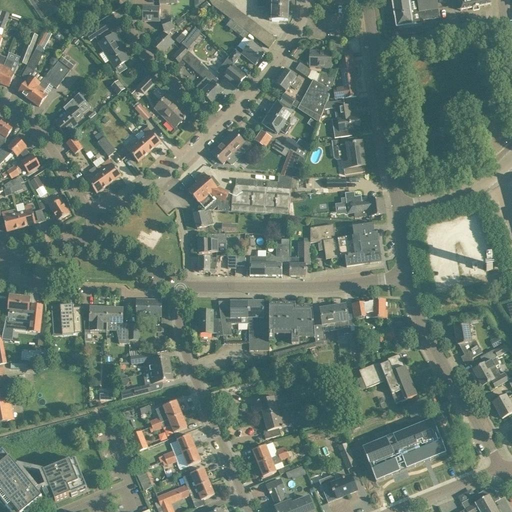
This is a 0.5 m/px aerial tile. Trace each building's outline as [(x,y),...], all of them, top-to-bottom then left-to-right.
[(29,0),(42,21),(58,11),(51,0),(29,0)] [(212,6),(216,9),(222,0),(214,0),(212,4),(212,6)] [(222,0),(216,9),(221,12),(228,3),(224,0),(222,0)] [(272,0),(272,4),(272,22),(288,22),(288,5),(288,0),(272,0)] [(409,0),(392,0),(397,28),(422,24),(418,0),(413,0),(409,1),(409,0)] [(418,0),(422,24),(424,24),(424,21),(440,19),(439,15),(436,0),(418,0)] [(458,0),(461,11),(473,9),(479,8),(491,5),(489,0),(458,0)] [(115,1),(109,4),(114,12),(119,8),(115,1)] [(201,7),(206,12),(211,7),(207,2),(201,7)] [(221,12),(226,16),(233,7),(228,3),(221,12)] [(226,16),(231,20),(238,10),(233,7),(226,16)] [(161,22),(163,27),(171,24),(168,18),(164,20),(164,17),(159,17),(159,8),(143,8),(142,21),(161,22)] [(100,20),(108,15),(104,9),(96,14),(100,20)] [(231,20),(236,23),(243,14),(238,10),(231,20)] [(0,19),(0,28),(2,29),(3,27),(5,28),(8,19),(7,18),(9,14),(3,12),(0,19)] [(83,21),(93,22),(93,12),(84,12),(83,21)] [(243,14),(236,23),(241,27),(248,18),(243,14)] [(175,22),(178,27),(185,22),(182,17),(175,22)] [(248,18),(241,27),(245,31),(253,21),(248,18)] [(227,26),(244,39),(245,39),(249,34),(245,31),(241,27),(236,23),(231,20),(227,26)] [(245,31),(249,34),(250,34),(257,25),(253,21),(245,31)] [(90,30),(85,22),(76,28),(81,35),(90,30)] [(171,24),(163,27),(164,32),(152,45),(162,55),(173,43),(167,36),(170,33),(169,31),(173,29),(171,24)] [(257,25),(250,34),(255,38),(262,29),(257,25)] [(98,28),(87,35),(91,41),(100,35),(102,34),(98,28)] [(195,28),(189,36),(195,41),(202,33),(195,28)] [(262,29),(255,38),(260,42),(263,37),(267,32),(262,29)] [(65,36),(58,30),(53,35),(55,37),(59,41),(62,41),(65,36)] [(176,41),(179,44),(189,34),(186,31),(176,41)] [(276,39),(267,32),(263,37),(273,44),(276,39)] [(27,46),(26,45),(19,63),(26,66),(38,36),(31,34),(27,46)] [(106,40),(99,44),(115,69),(120,66),(128,60),(121,48),(122,47),(114,34),(106,40)] [(263,37),(260,42),(269,49),(273,44),(263,37)] [(238,48),(231,56),(232,56),(237,60),(242,54),(256,65),(265,54),(251,42),(250,43),(245,39),(244,39),(238,48)] [(331,56),(343,57),(344,54),(346,44),(335,43),(334,52),(331,53),(311,52),(310,67),(331,68),(331,56)] [(179,62),(182,59),(189,53),(184,48),(174,57),(179,62)] [(19,93),(29,100),(46,77),(35,70),(44,54),(36,50),(27,66),(34,71),(24,85),(19,93)] [(344,54),(343,57),(338,70),(341,70),(343,87),(339,88),(333,89),(334,99),(344,98),(356,97),(354,77),(356,77),(353,52),(344,54)] [(189,53),(182,59),(201,75),(205,80),(197,88),(212,103),(223,92),(215,84),(218,81),(209,71),(189,53)] [(60,61),(71,70),(76,63),(65,55),(60,61)] [(218,74),(237,89),(247,77),(233,66),(237,60),(232,56),(218,74)] [(5,65),(0,76),(0,83),(9,88),(13,78),(15,74),(10,72),(14,62),(7,60),(5,65)] [(46,77),(29,100),(39,107),(47,96),(43,93),(47,88),(50,84),(57,89),(70,71),(59,62),(52,71),(51,70),(46,77)] [(296,70),(313,81),(331,91),(335,79),(311,71),(300,63),(296,70)] [(275,84),(283,90),(286,92),(290,87),(295,90),(302,82),(285,69),(275,84)] [(149,77),(142,84),(138,88),(144,94),(155,83),(149,77)] [(111,87),(118,96),(126,89),(119,80),(111,87)] [(323,111),(326,103),(331,91),(313,81),(310,88),(300,105),(285,94),(281,100),(282,100),(293,107),(312,119),(318,123),(323,111)] [(78,109),(86,102),(79,94),(64,109),(69,115),(56,125),(65,135),(77,125),(75,122),(83,115),(78,109)] [(155,109),(161,115),(175,129),(188,116),(168,96),(155,109)] [(282,100),(279,104),(287,109),(291,111),(293,107),(282,100)] [(326,103),(323,111),(333,109),(337,108),(338,118),(337,118),(337,120),(332,121),(335,139),(352,136),(351,130),(360,129),(358,116),(351,117),(349,106),(344,107),(344,100),(334,102),(326,103)] [(268,114),(262,123),(264,124),(264,125),(272,131),(278,135),(280,131),(286,135),(291,127),(285,123),(288,118),(291,113),(292,112),(291,111),(287,109),(279,104),(278,103),(271,114),(270,116),(268,114)] [(141,105),(135,110),(140,115),(138,117),(143,122),(145,122),(151,116),(149,114),(141,105)] [(111,120),(107,116),(101,121),(105,125),(111,120)] [(312,119),(308,125),(315,129),(318,123),(312,119)] [(0,143),(3,144),(14,128),(3,120),(0,124),(0,143)] [(136,137),(137,138),(140,142),(150,153),(161,143),(148,128),(142,133),(142,131),(136,137)] [(268,149),(272,145),(276,141),(261,131),(255,141),(265,148),(266,147),(268,149)] [(234,132),(226,140),(237,151),(239,149),(244,154),(251,147),(246,141),(244,142),(234,132)] [(4,147),(0,151),(0,164),(12,152),(17,157),(20,155),(27,148),(17,138),(10,146),(8,147),(6,145),(4,147)] [(83,149),(74,138),(66,144),(75,155),(83,149)] [(105,138),(98,143),(109,158),(116,152),(105,138)] [(140,142),(137,138),(125,148),(138,163),(150,153),(140,142)] [(283,146),(293,152),(305,160),(310,146),(299,139),(297,143),(288,138),(283,146)] [(344,171),(345,175),(365,173),(364,167),(365,166),(362,143),(358,143),(357,138),(332,142),(333,148),(341,147),(343,163),(342,164),(343,171),(344,171)] [(237,151),(226,140),(213,154),(223,164),(227,160),(232,166),(238,160),(241,157),(243,159),(245,157),(243,155),(244,154),(239,149),(237,151)] [(33,156),(14,167),(3,175),(5,178),(9,175),(12,179),(22,173),(20,171),(25,168),(29,174),(40,167),(33,156)] [(121,176),(115,169),(109,160),(97,169),(109,185),(121,176)] [(109,185),(100,173),(97,169),(96,166),(89,171),(91,175),(85,178),(97,194),(109,185)] [(293,178),(284,177),(278,176),(278,183),(236,180),(236,186),(232,194),(218,188),(220,186),(212,176),(209,179),(204,174),(196,181),(198,183),(188,191),(205,210),(213,211),(218,206),(218,211),(290,217),(292,189),(293,178)] [(11,182),(4,186),(6,190),(11,188),(22,184),(24,182),(21,178),(11,182)] [(31,183),(35,190),(43,186),(38,179),(31,183)] [(6,190),(4,191),(5,197),(11,195),(11,194),(13,193),(11,188),(6,190)] [(511,188),(503,191),(511,213),(511,188)] [(354,193),(345,194),(345,198),(346,204),(348,215),(369,212),(369,217),(376,216),(386,215),(384,199),(374,200),(362,202),(361,196),(355,197),(354,193)] [(47,204),(53,213),(58,221),(69,214),(59,197),(47,204)] [(26,212),(18,214),(22,229),(36,225),(33,215),(31,206),(25,208),(26,212)] [(205,213),(204,213),(194,215),(197,229),(214,225),(213,221),(211,211),(205,213)] [(9,212),(2,214),(4,222),(7,232),(22,229),(18,214),(10,217),(9,212)] [(222,224),(222,232),(237,233),(238,225),(222,224)] [(311,229),(310,244),(320,242),(320,244),(318,244),(319,251),(325,251),(326,260),(345,257),(347,268),(370,264),(370,265),(382,263),(378,233),(374,234),(373,224),(361,226),(352,228),(354,237),(344,238),(335,239),(333,226),(311,229)] [(227,235),(210,235),(210,241),(199,241),(199,243),(198,244),(198,249),(199,250),(199,254),(211,254),(211,253),(218,253),(217,244),(227,244),(227,235)] [(290,245),(282,245),(282,256),(290,256),(290,245)] [(266,258),(266,277),(282,277),(282,268),(282,258),(277,258),(269,253),(266,258)] [(228,256),(228,269),(236,269),(236,266),(236,256),(228,256)] [(245,256),(236,256),(236,266),(245,266),(245,256)] [(216,258),(209,258),(199,258),(199,273),(216,273),(216,258)] [(250,277),(266,277),(266,258),(256,258),(250,258),(250,277)] [(305,259),(298,259),(290,259),(290,265),(290,267),(290,277),(305,277),(305,267),(305,259)] [(15,320),(25,321),(25,320),(30,321),(29,333),(40,334),(43,307),(32,305),(32,308),(29,307),(30,299),(10,297),(8,319),(15,320)] [(136,301),(136,311),(136,317),(162,318),(162,301),(136,301)] [(354,317),(373,314),(373,302),(370,303),(370,301),(359,303),(360,304),(353,305),(354,317)] [(373,302),(373,314),(373,319),(374,319),(374,320),(379,320),(379,319),(387,319),(387,312),(385,312),(385,301),(373,301),(373,302)] [(239,330),(249,330),(249,324),(249,302),(230,302),(230,311),(220,311),(221,320),(223,336),(231,336),(231,325),(239,324),(239,330)] [(264,302),(249,302),(249,324),(249,330),(249,352),(269,351),(270,343),(257,344),(257,340),(256,333),(257,333),(257,318),(264,318),(264,302)] [(299,338),(315,338),(314,326),(313,326),(313,307),(296,307),(296,304),(270,304),(270,342),(275,342),(275,335),(292,335),(292,344),(299,344),(299,338)] [(333,308),(336,330),(343,329),(344,335),(350,334),(352,348),(359,347),(357,333),(355,321),(348,322),(346,305),(333,308)] [(59,329),(62,329),(63,337),(76,336),(75,334),(82,333),(80,308),(74,308),(73,306),(61,307),(51,308),(53,335),(60,335),(59,329)] [(314,326),(315,338),(315,343),(324,342),(323,332),(329,332),(336,331),(336,330),(333,308),(320,309),(323,326),(314,326)] [(91,331),(106,331),(107,309),(91,309),(90,319),(84,319),(85,330),(85,334),(91,334),(91,331)] [(107,309),(106,331),(107,331),(108,324),(116,324),(116,332),(117,332),(119,344),(129,345),(129,329),(122,329),(123,310),(107,309)] [(223,337),(223,336),(221,320),(213,320),(213,312),(198,312),(197,324),(200,324),(200,334),(217,334),(217,338),(223,337)] [(129,325),(130,341),(138,341),(138,325),(129,325)] [(465,356),(469,353),(472,359),(483,353),(477,341),(471,342),(468,325),(455,328),(458,345),(459,345),(465,356)] [(392,329),(382,332),(378,333),(381,343),(395,339),(392,329)] [(490,341),(494,349),(503,344),(499,337),(490,341)] [(494,351),(498,357),(508,351),(505,345),(494,351)] [(130,357),(132,366),(147,364),(145,355),(130,357)] [(366,388),(386,380),(396,404),(408,400),(417,397),(400,355),(388,360),(389,362),(381,366),(380,363),(359,371),(366,388)] [(148,361),(150,373),(171,370),(169,358),(148,361)] [(480,387),(482,387),(491,382),(495,389),(508,381),(504,374),(500,377),(495,367),(499,365),(496,358),(485,364),(473,371),(478,380),(477,381),(480,387)] [(304,369),(308,377),(315,374),(311,366),(304,369)] [(0,422),(13,421),(4,370),(0,370),(0,422)] [(171,370),(150,373),(152,385),(173,381),(171,370)] [(295,379),(298,388),(305,386),(301,377),(295,379)] [(264,412),(266,417),(276,414),(276,413),(279,412),(276,401),(283,400),(284,405),(293,403),(288,383),(279,386),(282,395),(277,397),(275,391),(263,394),(264,400),(252,404),(255,415),(264,412)] [(151,393),(149,385),(134,389),(121,393),(122,395),(121,395),(123,400),(136,397),(151,393)] [(505,396),(502,398),(493,403),(502,419),(511,413),(511,407),(511,406),(511,405),(511,395),(507,399),(505,396)] [(342,399),(348,414),(351,422),(357,420),(348,397),(342,399)] [(182,415),(177,402),(156,410),(159,419),(150,422),(152,427),(168,421),(182,415)] [(419,403),(406,408),(411,419),(424,414),(419,403)] [(276,414),(266,417),(270,431),(264,433),(266,440),(281,436),(279,429),(290,426),(288,417),(286,410),(279,412),(276,413),(276,414)] [(168,421),(152,427),(149,429),(151,433),(163,428),(164,431),(171,428),(173,434),(187,428),(182,415),(168,421)] [(386,439),(362,449),(376,483),(446,454),(432,420),(393,436),(394,438),(387,441),(386,439)] [(132,435),(139,452),(148,448),(141,432),(132,435)] [(177,441),(182,454),(196,449),(190,436),(177,441)] [(340,454),(347,470),(357,466),(347,443),(338,447),(341,454),(340,454)] [(253,451),(258,464),(271,459),(266,446),(253,451)] [(276,451),(278,456),(288,452),(286,447),(276,451)] [(196,449),(182,454),(187,468),(201,462),(196,449)] [(50,511),(92,511),(84,490),(87,489),(75,460),(65,464),(65,462),(58,465),(59,467),(46,472),(14,465),(3,451),(0,453),(0,501),(1,501),(9,511),(27,511),(30,510),(29,510),(42,499),(40,496),(43,494),(50,511)] [(271,459),(258,464),(263,478),(276,472),(276,471),(279,470),(281,475),(291,471),(289,465),(284,467),(281,461),(293,456),(291,451),(288,452),(278,456),(271,459)] [(163,456),(166,461),(175,457),(173,452),(163,456)] [(175,457),(166,461),(163,462),(165,467),(177,462),(175,457)] [(153,487),(145,469),(136,473),(144,491),(153,487)] [(177,489),(179,492),(180,494),(195,488),(209,483),(204,469),(190,475),(183,478),(187,486),(177,489)] [(319,481),(324,494),(328,503),(357,491),(351,477),(345,480),(345,479),(341,480),(341,481),(337,482),(335,475),(319,481)] [(291,493),(283,496),(281,489),(283,488),(280,481),(267,486),(277,511),(314,511),(309,499),(295,504),(291,493)] [(215,496),(209,483),(195,488),(180,494),(181,499),(182,500),(191,496),(194,504),(196,509),(204,506),(202,501),(203,500),(215,496)] [(461,502),(475,497),(473,490),(459,495),(461,502)] [(181,499),(180,494),(179,492),(159,501),(159,502),(163,511),(175,511),(171,503),(181,499)] [(498,511),(490,496),(460,511),(498,511)] [(163,511),(159,502),(155,504),(158,511),(163,511)]
